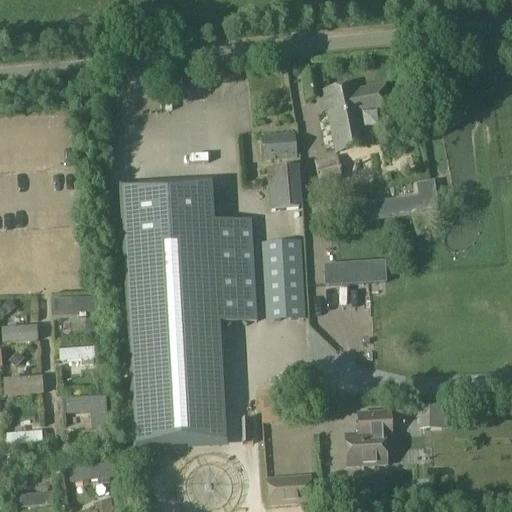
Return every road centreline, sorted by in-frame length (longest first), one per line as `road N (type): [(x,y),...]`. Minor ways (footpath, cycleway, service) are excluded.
road 1 (unclassified): [(0,73),(511,25)]
road 2 (unknown): [(141,60),(139,117),(147,139),(238,192)]
